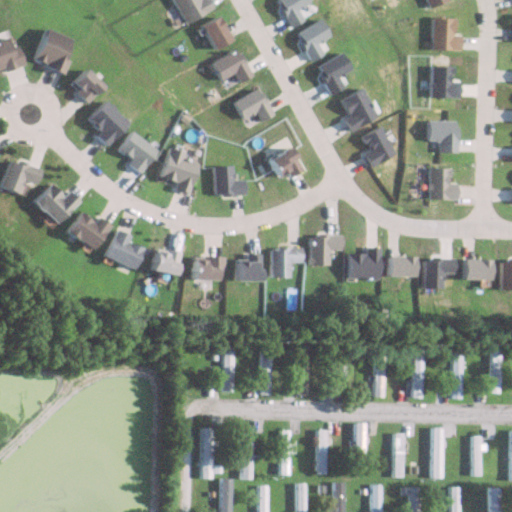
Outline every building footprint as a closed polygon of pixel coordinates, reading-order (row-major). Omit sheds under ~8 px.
[(306,0),(308,2),(295,11),(301,20),(288,27),(275,5),(276,4),(274,1),(275,0),(306,0)] [(196,26),(212,16),(226,39),(210,51),(196,26)] [(25,60),(56,73),(62,59),(58,57),(65,39),(39,28),(25,60)] [(0,70),(16,65),(6,34),(0,35),(0,70)] [(207,63),(230,49),(236,60),(239,59),(241,63),(241,65),(247,75),(235,82),(231,75),(229,72),(216,80),(207,63)] [(339,99),(360,87),(376,116),(349,132),(342,119),(348,115),(347,114),(346,114),(342,107),(343,106),(339,99)] [(229,102),(253,89),(256,94),(258,92),(264,102),(264,103),(270,114),(258,121),(258,120),(245,128),(229,102)] [(266,159),(279,151),(280,150),(285,147),(288,154),(291,152),(300,169),(288,176),(285,172),(277,177),(266,159)] [(33,170),(2,159),(0,164),(0,190),(10,194),(16,179),(28,184),(33,170)] [(60,191),(55,196),(42,185),(26,203),(50,225),(71,201),(60,191)] [(86,221),(73,212),(59,232),(86,250),(102,226),(89,217),(86,221)] [(123,236),(108,230),(97,259),(126,270),(135,248),(120,242),(123,236)] [(255,393),(266,393),(266,343),(255,343),(255,393)] [(227,390),(227,344),(216,344),(216,390),(227,390)] [(305,344),(294,344),(294,393),(305,393),(305,344)] [(382,396),(382,345),(372,345),(372,396),(382,396)] [(420,347),(411,347),(411,396),(420,396),(420,347)] [(450,348),(450,397),(460,397),(460,348),(450,348)] [(499,349),(489,349),(489,393),(499,393),(499,349)] [(334,394),(343,394),(343,350),(334,350),(334,394)] [(362,425),(351,425),(351,476),(362,476),(362,425)] [(195,427),(195,479),(206,479),(206,427),(195,427)] [(246,427),(236,427),(236,479),(246,479),(246,427)] [(430,477),(440,477),(440,427),(430,427),(430,477)] [(285,430),(274,430),(274,474),(285,474),(285,430)] [(322,473),(322,430),(313,430),(313,473),(322,473)] [(392,477),(401,477),(401,432),(392,432),(392,477)] [(470,435),(470,474),(478,474),(478,435),(470,435)] [(411,474),(418,475),(419,466),(413,465),(411,474)] [(224,511),(225,478),(212,478),(212,511),(224,511)] [(340,511),(340,482),(329,482),(328,511),(340,511)] [(379,511),(379,484),(368,484),(368,511),(379,511)] [(261,511),(261,485),(252,485),(251,511),(261,511)] [(447,511),(456,511),(457,487),(447,487),(447,511)] [(286,511),(300,511),(300,488),(291,488),(291,508),(286,508),(286,511)] [(495,511),(496,488),(486,488),(486,511),(495,511)]
